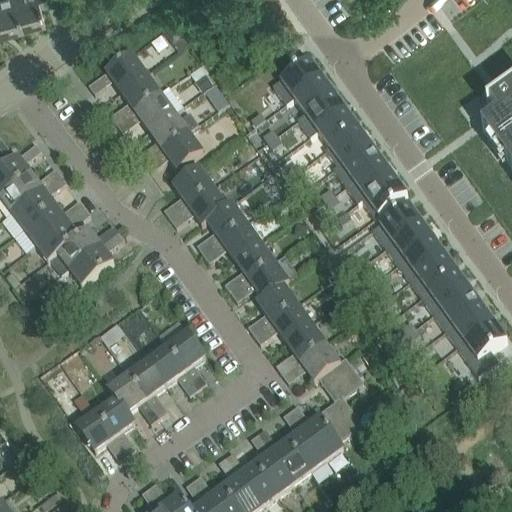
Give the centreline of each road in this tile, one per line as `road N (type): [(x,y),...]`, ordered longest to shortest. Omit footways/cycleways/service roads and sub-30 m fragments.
road 1 (residential): [(112,511),(123,476),(265,375),(176,251),(119,213),(13,84)]
road 2 (residential): [(344,60),(511,293)]
road 3 (residential): [(13,84),(132,0)]
